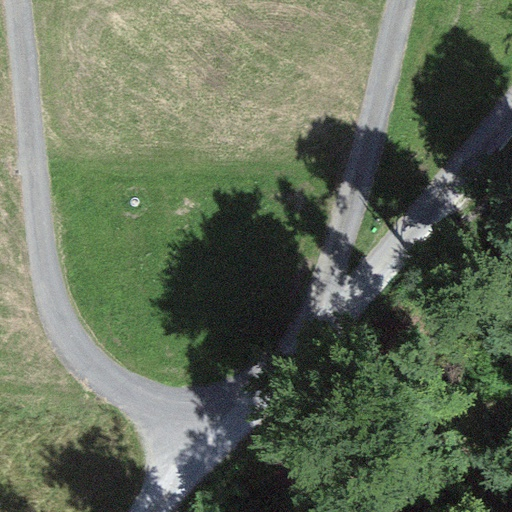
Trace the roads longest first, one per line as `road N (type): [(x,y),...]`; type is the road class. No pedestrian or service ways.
road 1 (residential): [(511,80),(284,360),(391,0)]
road 2 (track): [(284,360),(147,511)]
